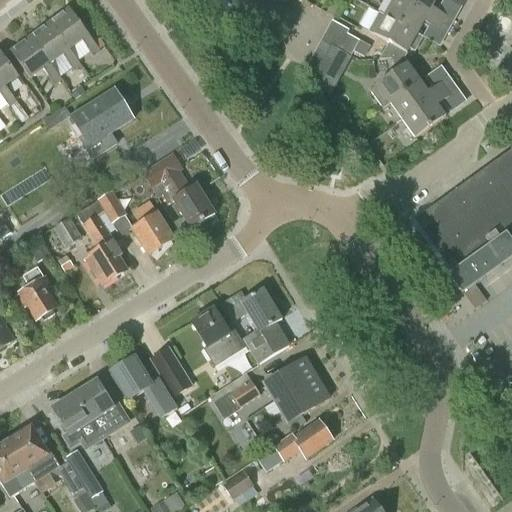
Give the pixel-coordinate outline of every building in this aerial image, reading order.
[(397,0),(394,0),(384,18),(417,36),(424,24),(446,37),(450,30),(397,0)] [(397,0),(450,30),(454,23),(431,11),(437,0),(397,0)] [(70,11),(50,25),(70,53),(82,44),(93,58),(100,53),(70,11)] [(392,61),(404,61),(409,51),(414,54),(422,39),(417,36),(384,18),(378,15),(367,34),(388,45),(379,62),(392,61)] [(50,25),(30,40),(50,67),(51,67),(63,58),(73,72),(80,67),(70,53),(50,25)] [(325,35),(321,42),(331,48),(350,58),(359,43),(347,36),(343,42),(341,41),(339,43),(325,35)] [(50,67),(30,40),(10,54),(30,81),(43,72),(54,86),(61,81),(51,67),(50,67)] [(331,48),(321,42),(314,54),(324,60),(331,48)] [(0,53),(0,96),(9,109),(9,108),(22,125),(28,120),(5,89),(19,79),(0,53)] [(369,92),(382,110),(420,83),(404,61),(392,61),(399,71),(369,92)] [(389,106),(402,123),(453,85),(449,79),(428,94),(420,83),(382,110),(382,111),(389,106)] [(453,85),(402,123),(415,141),(445,119),(437,107),(450,98),(458,92),(453,85)] [(114,92),(70,120),(82,138),(79,140),(93,162),(119,145),(112,135),(133,122),(114,92)] [(185,166),(205,155),(199,144),(179,154),(185,166)] [(511,151),(415,221),(454,275),(466,293),(502,267),(509,262),(511,260),(511,151)] [(158,200),(163,197),(169,207),(174,204),(192,231),(215,216),(197,187),(190,191),(179,173),(182,171),(173,158),(143,176),(158,200)] [(113,195),(98,204),(105,214),(112,226),(126,217),(113,195)] [(98,204),(76,218),(81,225),(88,220),(90,224),(84,228),(99,252),(85,261),(102,288),(127,272),(119,259),(122,257),(109,236),(98,219),(105,214),(98,204)] [(135,231),(133,233),(149,258),(175,242),(158,217),(157,217),(150,205),(134,215),(142,227),(135,231)] [(70,221),(53,231),(65,250),(81,241),(70,221)] [(30,251),(38,265),(50,259),(42,244),(30,251)] [(10,302),(18,315),(27,309),(36,323),(41,320),(44,324),(54,317),(52,314),(59,310),(47,291),(51,288),(46,280),(44,281),(38,271),(23,281),(29,290),(10,302)] [(252,322),(259,333),(242,343),(258,368),(288,349),(274,325),(279,321),(263,294),(244,305),(239,295),(220,306),(236,333),(252,322)] [(194,323),(192,325),(207,350),(204,352),(215,369),(246,350),(232,327),(226,331),(225,330),(214,311),(203,318),(201,316),(193,321),(194,323)] [(0,351),(14,343),(0,319),(0,351)] [(150,362),(173,400),(193,388),(170,350),(150,362)] [(151,387),(135,360),(111,375),(128,401),(141,393),(160,423),(178,412),(159,382),(151,387)] [(264,410),(265,412),(317,381),(305,361),(264,387),(274,404),(264,410)] [(210,399),(223,421),(260,398),(247,376),(210,399)] [(317,381),(265,412),(270,420),(280,414),(287,426),(329,401),(317,381)] [(73,395),(103,442),(129,426),(124,417),(117,406),(113,409),(97,384),(86,391),(84,388),(73,395)] [(70,449),(79,444),(84,454),(103,442),(73,395),(62,402),(64,404),(53,411),(68,436),(64,439),(70,449)] [(256,461),(266,475),(299,452),(306,461),(331,444),(317,424),(293,441),(290,437),(256,461)] [(11,443),(9,444),(35,486),(52,475),(61,469),(52,456),(47,448),(42,448),(31,430),(21,436),(16,435),(12,439),(11,443)] [(0,485),(10,501),(35,486),(9,444),(8,445),(3,444),(0,446),(0,485)] [(77,452),(65,459),(98,510),(108,504),(102,494),(103,493),(77,452)] [(200,478),(209,492),(222,484),(213,470),(200,478)] [(61,479),(62,480),(74,500),(85,493),(72,472),(61,479)] [(242,473),(223,485),(234,502),(252,490),(253,489),(242,473)] [(150,511),(178,511),(184,508),(176,495),(150,511)] [(378,511),(372,503),(359,511),(358,511),(357,510),(353,511),(378,511)]
